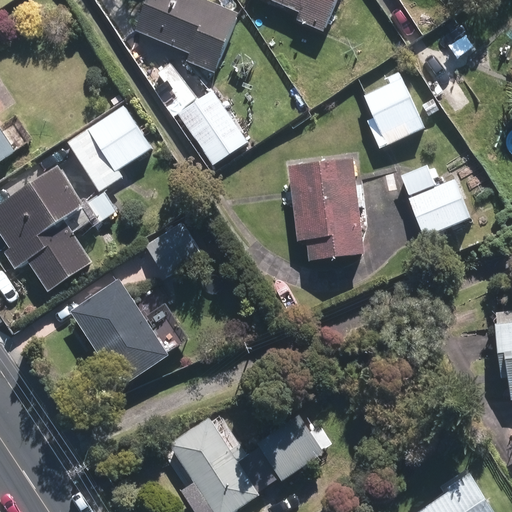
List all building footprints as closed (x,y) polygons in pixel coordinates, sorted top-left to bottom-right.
[(241,20),(194,0),(155,0),(143,28),(195,50),(191,58),(220,70),(241,20)] [(343,0),(283,0),(307,11),(304,18),(330,30),(343,0)] [(404,80),(366,97),(376,119),(370,122),(382,149),(426,129),(404,80)] [(216,98),(189,117),(219,160),(247,141),(216,98)] [(134,111),(81,144),(108,187),(126,176),(122,168),(156,146),(134,111)] [(0,116),(0,167),(23,153),(0,116)] [(355,159),(291,167),(300,241),(309,240),(311,261),(366,254),(355,159)] [(68,171),(1,216),(31,260),(40,254),(60,284),(96,259),(70,221),(92,206),(68,171)] [(457,181),(411,199),(427,238),(472,220),(457,181)] [(191,225),(154,249),(172,277),(209,254),(191,225)] [(130,284),(85,314),(115,358),(101,367),(118,393),(177,354),(130,284)] [(511,332),(500,334),(505,386),(511,385),(511,332)] [(220,424),(178,452),(219,511),(243,511),(268,495),(265,490),(289,474),(293,480),(333,453),(309,419),(270,445),(272,449),(248,466),(220,424)] [(499,511),(483,485),(438,511),(499,511)]
